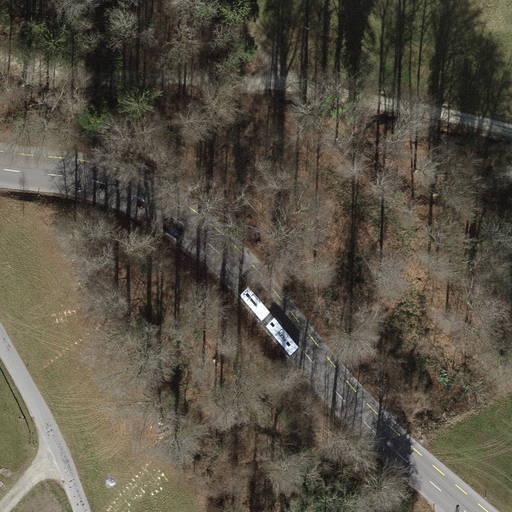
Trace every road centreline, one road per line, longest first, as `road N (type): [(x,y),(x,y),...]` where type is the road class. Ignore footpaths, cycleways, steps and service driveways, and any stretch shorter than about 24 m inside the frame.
road 1 (tertiary): [(463,511),(357,412),(238,280),(139,200),(71,175),(0,169)]
road 2 (track): [(511,129),(408,89),(0,60)]
road 3 (unclassified): [(0,347),(53,441),(77,511)]
